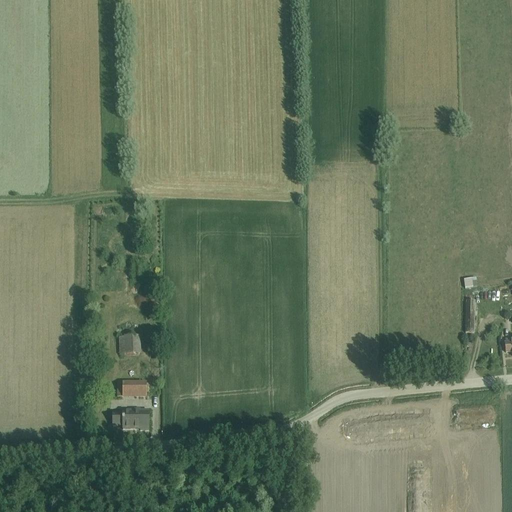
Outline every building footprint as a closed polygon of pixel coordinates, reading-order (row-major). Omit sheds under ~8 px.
[(476,280),(463,281),(464,290),(477,289),(476,280)] [(465,303),(464,335),(474,335),(475,303),(465,303)] [(140,339),(119,340),(119,358),(141,357),(140,339)] [(147,384),(117,384),(117,399),(147,399),(147,384)] [(122,414),(112,414),(112,428),(122,428),(122,432),(140,432),(140,433),(149,433),(149,412),(140,412),(140,411),(135,411),(135,412),(122,412),(122,414)]
